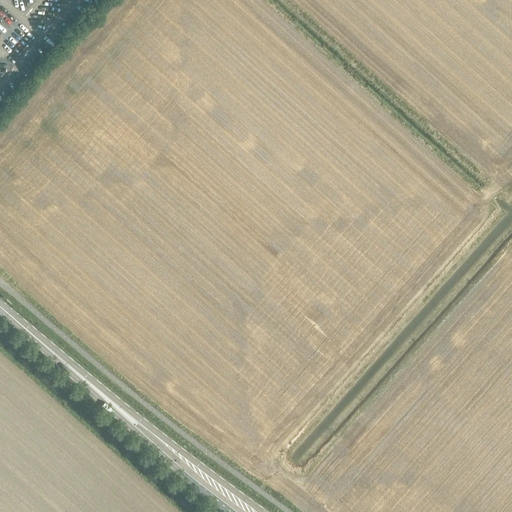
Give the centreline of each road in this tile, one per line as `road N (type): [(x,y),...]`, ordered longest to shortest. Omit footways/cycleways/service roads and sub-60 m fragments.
road 1 (secondary): [(262,511),(97,390)]
road 2 (secondary): [(97,390),(225,511)]
road 3 (secondary): [(97,390),(0,306)]
